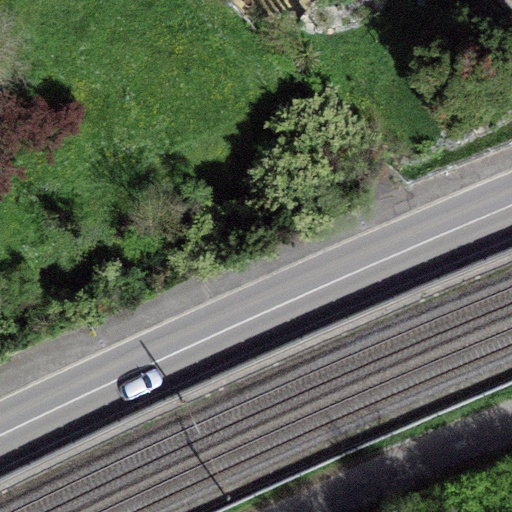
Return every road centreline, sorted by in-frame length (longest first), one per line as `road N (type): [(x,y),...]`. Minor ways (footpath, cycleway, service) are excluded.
road 1 (primary): [(0,432),(511,202)]
road 2 (residential): [(295,511),(511,415)]
